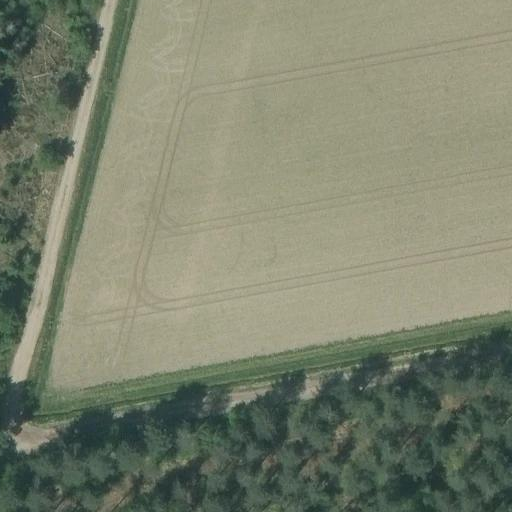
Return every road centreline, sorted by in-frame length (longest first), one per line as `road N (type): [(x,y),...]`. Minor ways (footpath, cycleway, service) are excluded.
road 1 (track): [(511,348),(0,445)]
road 2 (track): [(0,425),(113,0)]
